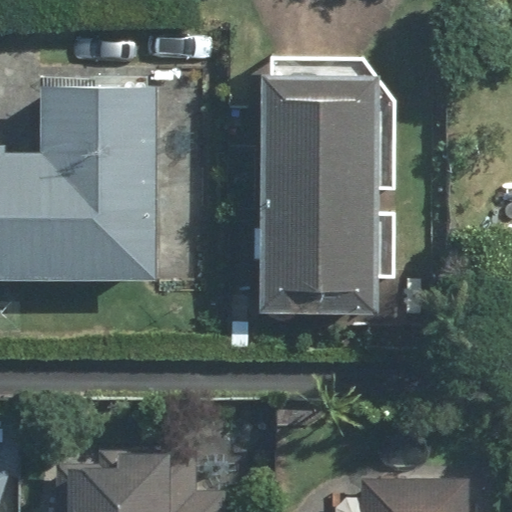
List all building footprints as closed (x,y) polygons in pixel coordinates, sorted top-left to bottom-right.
[(380,71),(265,69),(262,301),(377,302),(380,71)] [(0,271),(160,271),(159,78),(48,79),(49,145),(0,145),(0,271)] [(220,511),(220,485),(196,486),(196,445),(93,446),(93,461),(64,461),(64,511),(220,511)] [(0,511),(0,494),(8,468),(0,465),(0,511)] [(468,511),(469,473),(363,472),(362,511),(468,511)]
